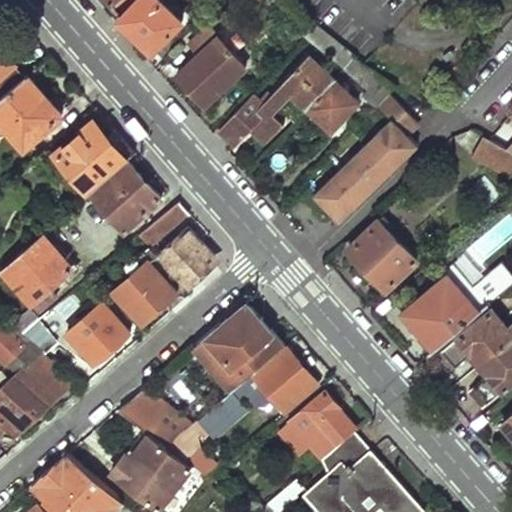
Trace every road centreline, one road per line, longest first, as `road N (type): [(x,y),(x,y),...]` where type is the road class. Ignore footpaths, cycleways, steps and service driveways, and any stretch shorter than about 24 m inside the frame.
road 1 (residential): [(0,490),(267,252)]
road 2 (residential): [(499,511),(267,252)]
road 3 (residential): [(267,252),(48,0)]
